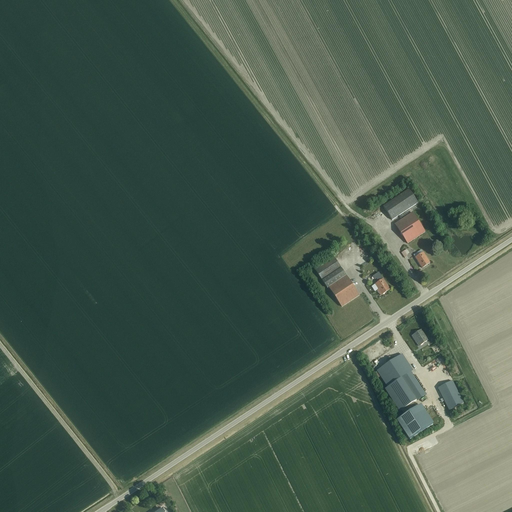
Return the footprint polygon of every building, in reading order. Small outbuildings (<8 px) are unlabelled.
[(383,207),(384,208),(392,220),(417,204),(408,190),(383,207)] [(408,244),(425,232),(412,213),(395,224),(408,244)] [(422,268),(430,263),(423,253),(415,258),(422,268)] [(315,270),(322,280),(341,268),(334,258),(315,270)] [(327,288),(329,287),(346,276),(341,268),(322,280),(327,288)] [(390,290),(384,280),(379,273),(373,277),(375,279),(376,278),(378,282),(375,284),(379,290),(377,291),(381,296),(390,290)] [(346,276),(329,287),(342,307),(359,295),(346,276)] [(421,330),(413,335),(412,336),(419,346),(428,340),(421,330)] [(402,355),(377,371),(388,387),(402,378),(411,372),(413,371),(402,355)] [(426,395),(411,372),(402,378),(417,400),(426,395)] [(388,387),(385,389),(400,412),(402,411),(413,403),(417,400),(402,378),(388,387)] [(449,410),(464,403),(452,381),(438,388),(449,410)] [(402,411),(405,415),(416,408),(413,403),(402,411)] [(405,415),(397,420),(410,439),(433,425),(420,405),(416,408),(405,415)]
